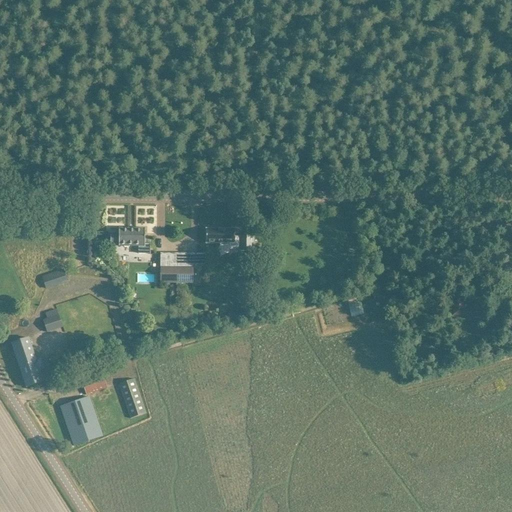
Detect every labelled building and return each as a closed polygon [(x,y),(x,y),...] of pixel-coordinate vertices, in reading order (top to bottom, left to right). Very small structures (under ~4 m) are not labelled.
[(145,228),(119,228),(119,235),(111,235),(110,244),(119,244),(119,247),(138,247),(138,254),(151,254),(151,244),(145,244),(145,228)] [(234,229),(206,229),(206,239),(206,243),(230,243),(230,254),(239,254),(239,252),(254,252),(254,247),(254,237),(234,237),(234,229)] [(206,254),(193,254),(193,264),(206,264),(206,254)] [(161,283),(193,283),(193,267),(161,267),(161,283)] [(69,282),(64,270),(43,277),(48,290),(69,282)] [(455,301),(454,309),(456,310),(456,315),(474,318),(475,310),(463,308),(464,302),(455,301)] [(63,327),(58,309),(47,313),(49,319),(44,320),(47,332),(63,327)] [(29,339),(22,341),(12,344),(26,387),(42,382),(38,370),(44,368),(40,358),(36,360),(29,339)] [(430,342),(425,349),(433,355),(438,348),(430,342)] [(131,418),(146,414),(135,379),(120,384),(131,418)] [(90,397),(70,404),(61,407),(74,446),(103,436),(90,397)]
